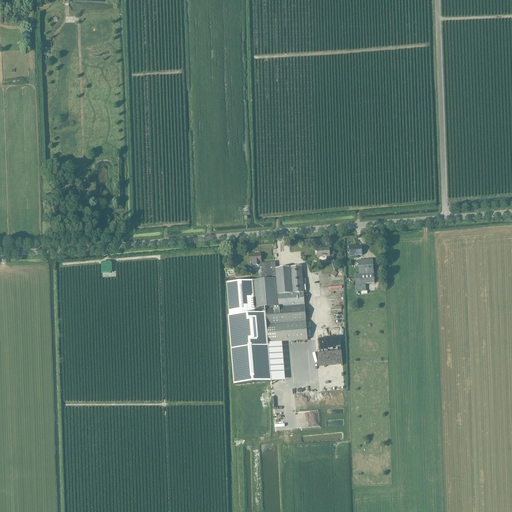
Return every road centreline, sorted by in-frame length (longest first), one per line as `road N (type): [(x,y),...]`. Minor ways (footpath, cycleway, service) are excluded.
road 1 (tertiary): [(0,251),(511,213)]
road 2 (track): [(437,0),(446,218)]
road 3 (unknown): [(281,232),(286,257),(305,266),(313,282),(314,352),(285,388)]
